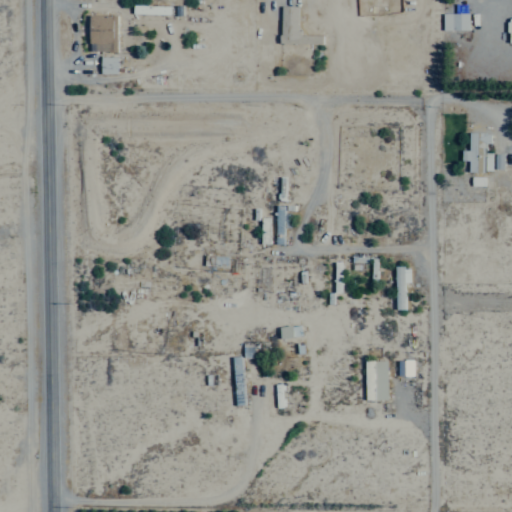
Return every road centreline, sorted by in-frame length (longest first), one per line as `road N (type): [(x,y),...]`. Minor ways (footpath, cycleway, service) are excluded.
road 1 (secondary): [(52,511),(44,0)]
road 2 (residential): [(430,95),(433,511)]
road 3 (track): [(46,92),(430,95)]
